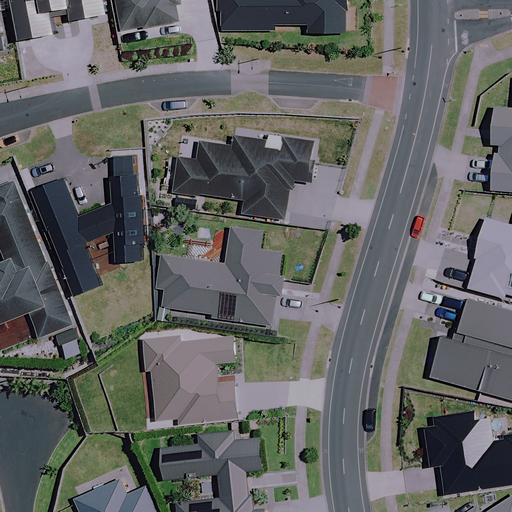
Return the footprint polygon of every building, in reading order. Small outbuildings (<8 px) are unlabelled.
[(23,0),(29,34),(63,28),(60,13),(78,9),(79,16),(110,10),(108,0),(23,0)] [(122,0),(128,27),(149,24),(149,26),(184,19),(181,2),(187,1),(186,0),(122,0)] [(222,0),(223,7),(229,7),(229,28),(281,28),(281,20),(314,20),(314,28),(350,28),(350,8),(354,8),(354,0),(222,0)] [(1,23),(0,16),(0,49),(10,48),(5,23),(1,23)] [(490,191),(511,192),(511,108),(493,107),(490,146),(496,147),(495,154),(492,154),(492,164),(490,191)] [(238,143),(205,139),(202,158),(184,156),(179,190),(205,194),(205,190),(251,196),(249,210),(292,216),(296,186),(299,186),(300,178),(318,180),(323,139),(291,135),(289,147),(272,144),(273,138),(239,133),(238,143)] [(109,289),(91,245),(119,236),(120,267),(148,267),(148,244),(152,244),(152,198),(142,198),(142,178),(114,178),(114,206),(84,218),(68,181),(34,195),(79,302),(109,289)] [(78,321),(18,179),(0,186),(0,237),(3,236),(14,262),(0,267),(0,321),(34,308),(46,334),(78,321)] [(511,226),(483,219),(473,257),(477,258),(469,288),(502,297),(503,295),(511,296),(511,226)] [(285,271),(288,249),(265,246),(268,230),(236,226),(231,262),(165,254),(160,286),(170,287),(168,303),(219,310),(218,314),(278,322),(282,292),(288,292),(291,272),(285,271)] [(429,379),(511,402),(511,312),(466,299),(453,343),(440,339),(429,379)] [(184,335),(148,339),(151,369),(157,368),(163,418),(185,416),(186,422),(246,416),(242,381),(224,383),(222,360),(240,358),(238,335),(185,341),(184,335)] [(439,467),(444,495),(511,484),(511,434),(493,437),(490,420),(474,423),(472,413),(432,420),(433,428),(423,429),(429,469),(439,467)] [(270,511),(263,436),(168,446),(173,500),(183,499),(184,511),(270,511)] [(159,511),(148,485),(132,492),(125,477),(80,497),(87,511),(159,511)] [(511,511),(511,497),(489,511),(478,511),(476,508),(470,511),(511,511)]
